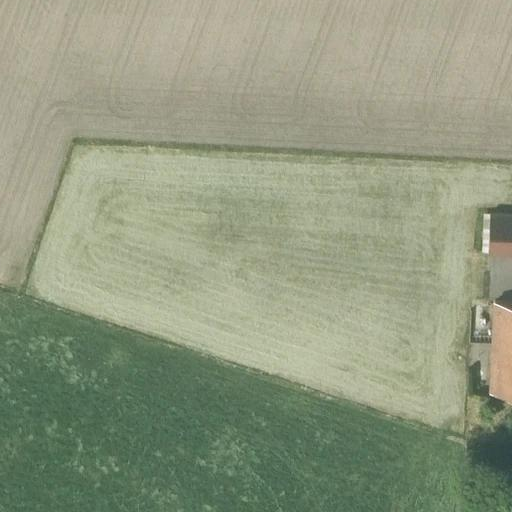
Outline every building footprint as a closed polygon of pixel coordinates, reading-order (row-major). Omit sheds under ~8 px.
[(511,213),(491,213),(489,253),(511,253),(511,213)] [(433,220),(430,219),(428,220),(426,221),(425,223),(425,224),(425,225),(425,227),(426,228),(427,229),(428,230),(430,231),(431,231),(433,230),(434,230),(436,228),(436,225),(436,223),(435,222),(434,221),(433,220)] [(511,301),(496,301),(494,346),(511,346),(511,301)] [(511,346),(494,346),(492,390),(511,391),(511,346)] [(335,361),(315,363),(316,371),(336,369),(335,361)]
